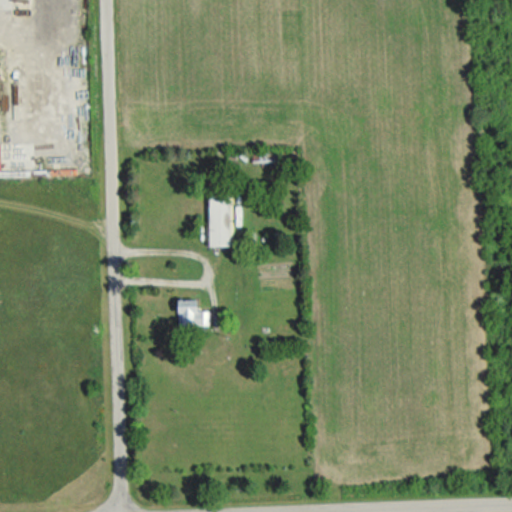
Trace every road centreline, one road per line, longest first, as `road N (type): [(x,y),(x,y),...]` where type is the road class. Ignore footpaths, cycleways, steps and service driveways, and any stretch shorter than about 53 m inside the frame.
road 1 (residential): [(106,0),(119,511)]
road 2 (residential): [(258,511),(511,502)]
